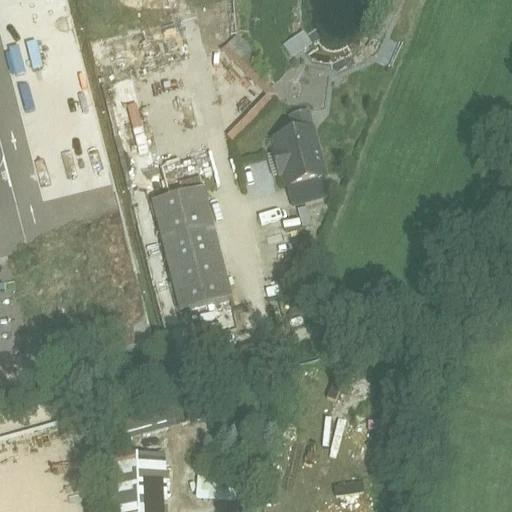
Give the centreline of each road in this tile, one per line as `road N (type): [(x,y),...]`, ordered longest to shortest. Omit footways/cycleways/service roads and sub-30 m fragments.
road 1 (unclassified): [(0,428),(425,308)]
road 2 (unknown): [(269,352),(270,326),(241,214)]
